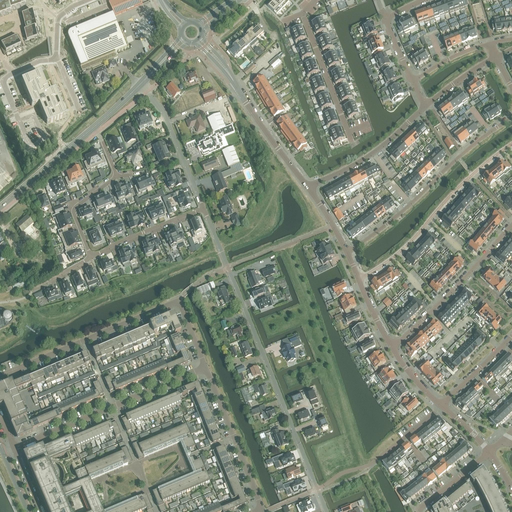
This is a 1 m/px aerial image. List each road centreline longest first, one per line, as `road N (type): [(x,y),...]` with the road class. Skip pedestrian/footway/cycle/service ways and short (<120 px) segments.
road 1 (residential): [(326,511),(203,208)]
road 2 (residential): [(0,375),(178,300),(205,368)]
road 3 (residential): [(13,449),(205,368)]
road 4 (residential): [(391,347),(511,227)]
road 5 (residential): [(216,59),(307,187)]
road 6 (residential): [(359,279),(394,257),(472,176)]
road 7 (residential): [(205,368),(262,510)]
road 8 (residential): [(312,0),(302,10),(351,138)]
road 9 (residential): [(457,158),(347,252)]
road 10 (residential): [(307,187),(373,152),(424,106)]
road 11 (residential): [(203,208),(163,111),(140,83)]
road 12 (residential): [(91,0),(56,20),(55,57),(12,73)]
road 13 (residential): [(203,208),(91,257)]
road 14 (tertiary): [(0,206),(93,127)]
